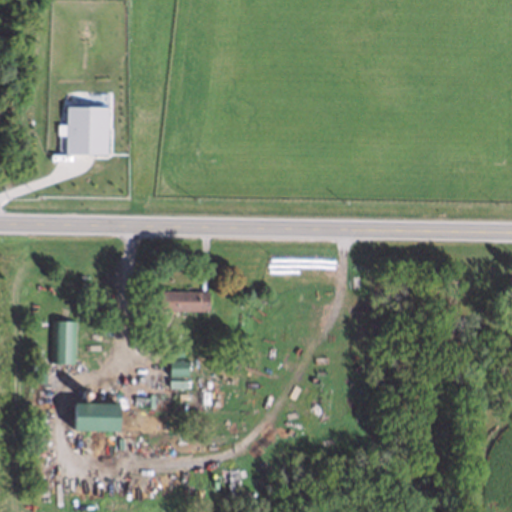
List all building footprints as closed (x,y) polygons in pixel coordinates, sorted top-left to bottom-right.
[(65,154),(107,154),(108,107),(66,106),(66,125),(58,125),(58,131),(65,131),(65,154)] [(208,291),(160,292),(161,312),(208,311),(208,291)] [(76,322),(52,321),(51,364),(74,364),(76,322)] [(169,375),(187,375),(187,362),(169,361),(169,375)] [(186,389),(186,380),(169,380),(169,388),(186,389)] [(118,404),(73,403),(73,430),(118,430),(118,404)]
